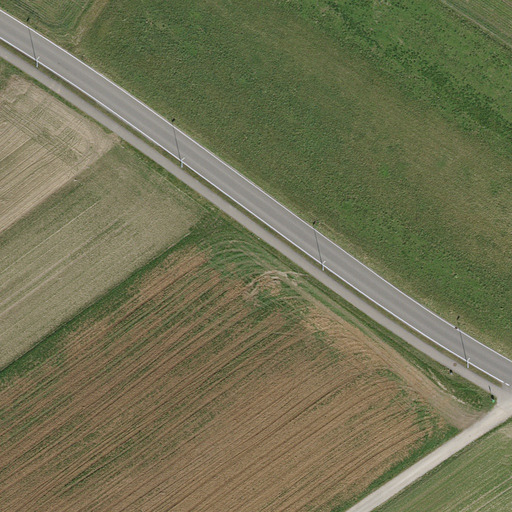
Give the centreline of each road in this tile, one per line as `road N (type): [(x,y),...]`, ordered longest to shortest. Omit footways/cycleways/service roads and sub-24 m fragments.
road 1 (residential): [(0,24),(511,373)]
road 2 (track): [(511,406),(359,511)]
